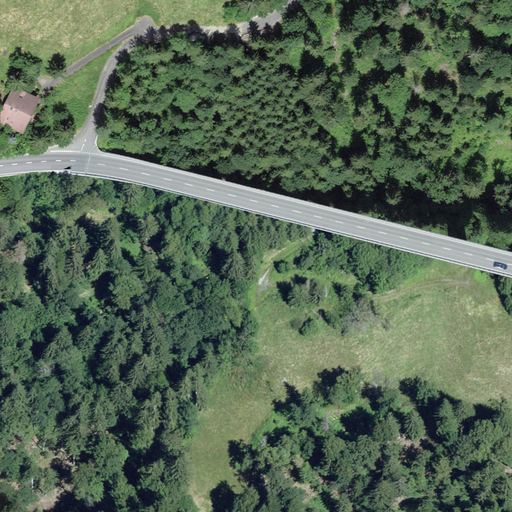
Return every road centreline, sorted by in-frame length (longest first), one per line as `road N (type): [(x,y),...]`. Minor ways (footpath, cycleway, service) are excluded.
road 1 (secondary): [(0,166),(90,161),(511,265)]
road 2 (track): [(79,161),(108,73),(125,48),(149,33),(248,28),(291,0)]
